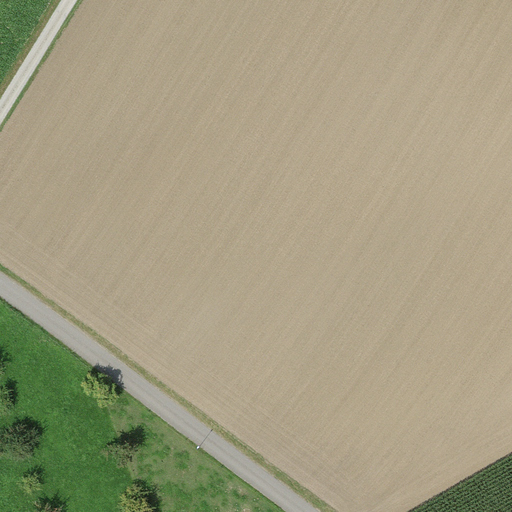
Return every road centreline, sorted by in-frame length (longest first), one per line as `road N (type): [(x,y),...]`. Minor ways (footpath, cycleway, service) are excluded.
road 1 (unclassified): [(0,283),(300,511)]
road 2 (track): [(69,0),(0,113)]
